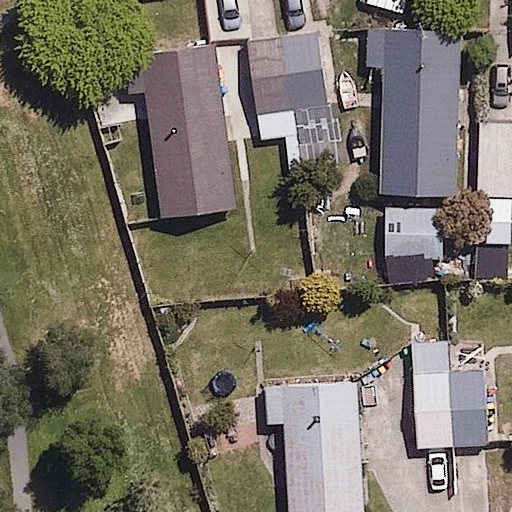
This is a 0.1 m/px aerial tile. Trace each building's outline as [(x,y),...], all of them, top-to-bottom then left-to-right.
[(463,19),(372,17),(371,58),(386,58),(383,191),(511,193),(511,116),(476,116),(477,76),(462,76),(463,19)] [(322,25),(250,35),(260,108),(332,97),(322,25)] [(218,39),(140,49),(160,208),(238,198),(218,39)] [(450,338),(415,340),(416,364),(400,365),(401,391),(417,390),(420,440),(456,438),(458,480),(485,478),(483,440),(501,439),(496,348),(451,350),(450,338)] [(362,511),(355,375),(268,380),(273,482),(287,481),(288,511),(362,511)]
